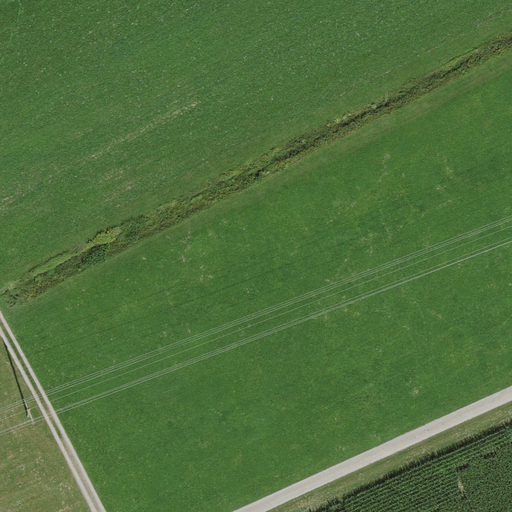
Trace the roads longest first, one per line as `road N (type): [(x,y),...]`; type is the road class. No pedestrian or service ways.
road 1 (track): [(250,511),(511,397)]
road 2 (track): [(0,321),(100,511)]
